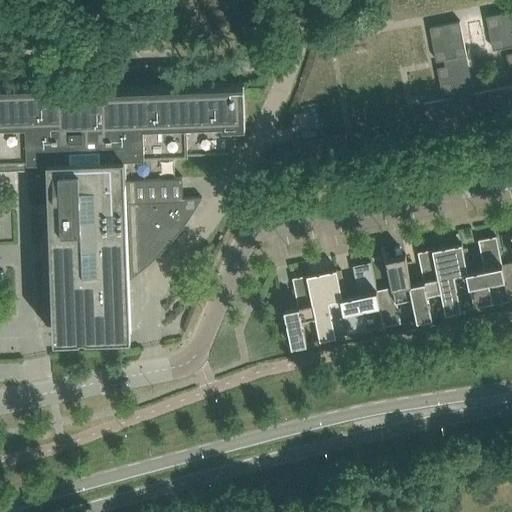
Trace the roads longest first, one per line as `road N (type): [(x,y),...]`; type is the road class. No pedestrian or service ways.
road 1 (tertiary): [(511,386),(282,431),(0,511)]
road 2 (tertiary): [(75,511),(511,408)]
road 3 (residential): [(202,339),(237,255),(259,230),(511,177)]
road 4 (residential): [(202,339),(183,365),(0,402)]
